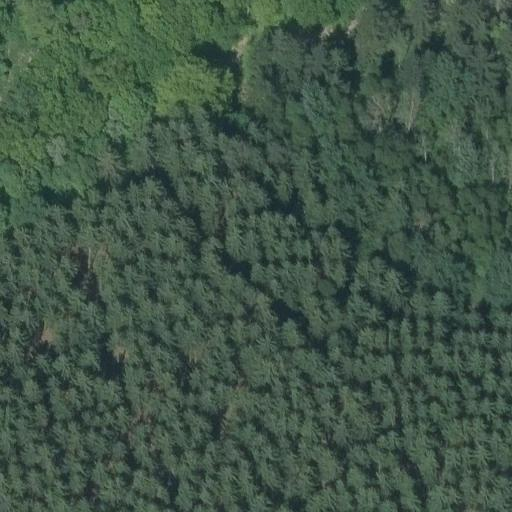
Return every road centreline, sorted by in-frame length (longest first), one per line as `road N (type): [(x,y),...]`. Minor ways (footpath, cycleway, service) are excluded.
road 1 (unknown): [(495,0),(259,48),(94,176),(52,197),(0,197)]
road 2 (track): [(103,0),(0,131)]
